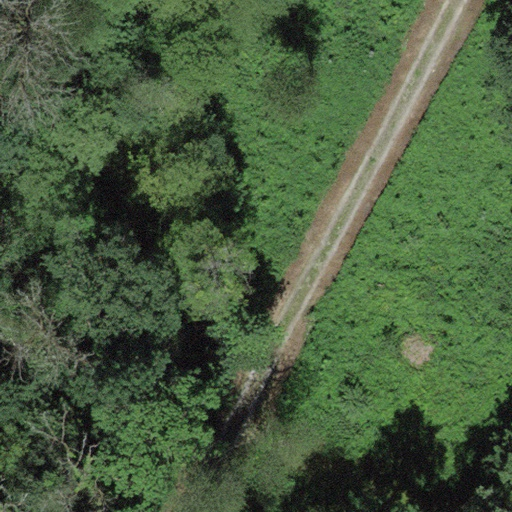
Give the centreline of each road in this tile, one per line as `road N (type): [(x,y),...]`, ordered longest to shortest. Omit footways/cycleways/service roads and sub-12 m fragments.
road 1 (track): [(189,511),(455,0)]
road 2 (track): [(233,432),(442,511)]
